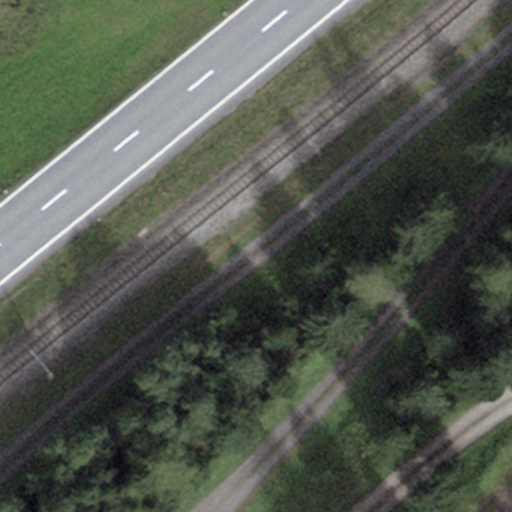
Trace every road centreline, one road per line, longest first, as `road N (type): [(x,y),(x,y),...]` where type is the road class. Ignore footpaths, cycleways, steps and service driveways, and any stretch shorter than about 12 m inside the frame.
road 1 (track): [(0,488),(511,37)]
road 2 (secondary): [(322,0),(0,263)]
